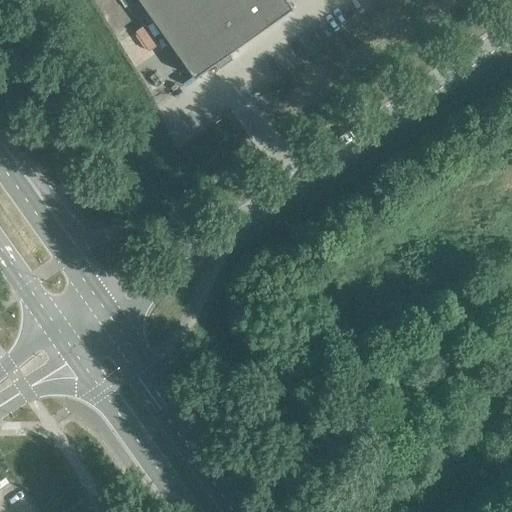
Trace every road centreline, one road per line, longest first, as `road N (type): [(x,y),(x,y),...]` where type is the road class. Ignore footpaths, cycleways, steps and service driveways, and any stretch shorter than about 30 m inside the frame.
road 1 (unclassified): [(511,23),(222,230)]
road 2 (secondary): [(241,511),(107,321)]
road 3 (secondary): [(70,350),(185,511)]
road 4 (secondary): [(92,298),(0,167)]
road 5 (unclassified): [(222,230),(92,298)]
road 6 (unclassified): [(107,321),(222,230)]
